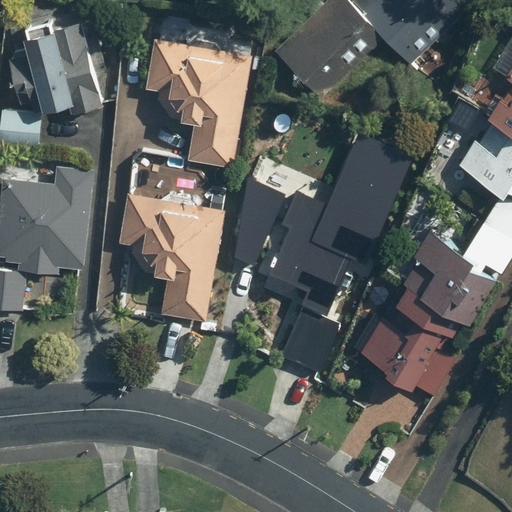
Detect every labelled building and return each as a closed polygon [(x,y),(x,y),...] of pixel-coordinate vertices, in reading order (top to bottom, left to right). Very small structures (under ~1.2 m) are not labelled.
[(321,0),(276,44),(327,97),(388,37),(412,62),(472,5),(467,0),(321,0)] [(33,90),(42,88),(48,114),(79,106),(82,116),(106,110),(85,30),(30,44),(32,50),(12,55),(19,82),(30,79),(33,90)] [(251,58),(221,54),(220,59),(187,54),(189,38),(157,34),(141,156),(236,168),(251,58)] [(511,93),(495,125),(511,134),(511,75),(511,78),(511,93)] [(41,115),(5,113),(4,143),(40,145),(41,115)] [(304,119),(262,113),(257,151),(299,157),(304,119)] [(314,291),(308,303),(328,312),(355,251),(369,257),(418,148),(365,124),(332,197),(297,181),(284,212),(290,215),(284,228),(293,232),(275,274),(314,291)] [(477,140),(463,165),(511,191),(511,134),(495,125),(484,144),(477,140)] [(21,272),(30,272),(61,274),(62,269),(88,270),(95,170),(56,167),(55,181),(5,177),(0,254),(9,255),(9,261),(22,262),(21,272)] [(212,322),(227,207),(133,196),(128,240),(148,272),(169,275),(164,316),(212,322)] [(507,275),(511,266),(511,202),(507,200),(502,197),(470,254),(479,259),(503,272),(507,275)] [(417,258),(420,260),(407,284),(411,286),(406,294),(436,310),(448,317),(457,322),(471,330),(480,314),(489,298),(503,272),(479,259),(470,254),(467,252),(438,236),(431,233),(417,258)] [(30,272),(21,272),(0,270),(0,308),(27,311),(30,272)] [(352,357),(418,394),(437,405),(462,359),(443,348),(457,322),(448,317),(436,310),(406,294),(398,309),(383,301),(352,357)] [(342,322),(306,306),(286,352),(322,368),(342,322)]
